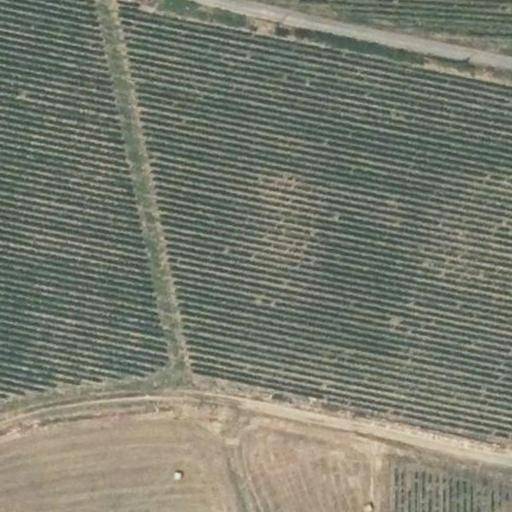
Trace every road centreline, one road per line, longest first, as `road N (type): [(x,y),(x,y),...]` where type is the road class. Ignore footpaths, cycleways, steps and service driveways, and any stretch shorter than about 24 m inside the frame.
road 1 (track): [(511,461),(257,404),(162,393),(69,399),(0,416)]
road 2 (unclassified): [(224,0),(511,64)]
